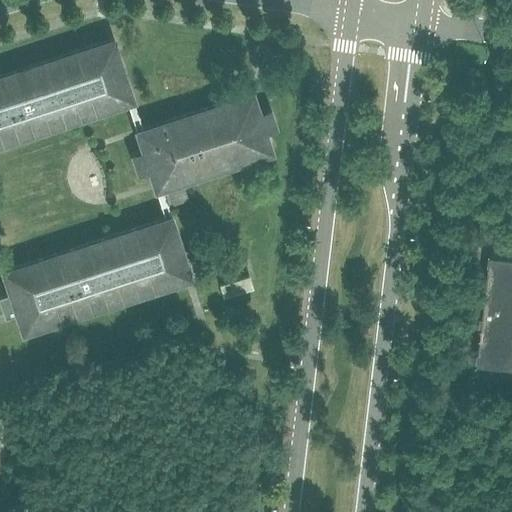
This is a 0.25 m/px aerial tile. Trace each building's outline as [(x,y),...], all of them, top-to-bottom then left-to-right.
[(0,141),(134,97),(115,38),(107,40),(0,75),(0,141)] [(139,150),(131,152),(138,173),(146,170),(147,170),(148,170),(149,169),(150,169),(154,183),(156,188),(163,185),(183,178),(271,150),(265,131),(277,127),(270,107),(258,111),(255,101),(252,93),(248,94),(144,128),(137,130),(138,134),(143,148),(143,149),(141,149),(139,150)] [(9,290),(0,293),(0,301),(4,314),(4,315),(16,311),(19,318),(23,330),(184,278),(192,275),(191,271),(173,215),(166,218),(94,241),(42,258),(3,271),(10,290),(9,290)] [(511,255),(491,253),(478,362),(511,365),(511,316),(509,316),(510,310),(511,310),(511,255)] [(253,287),(251,282),(249,275),(220,284),(223,296),(253,287)] [(36,499),(9,508),(6,509),(7,511),(38,511),(39,511),(36,499)]
